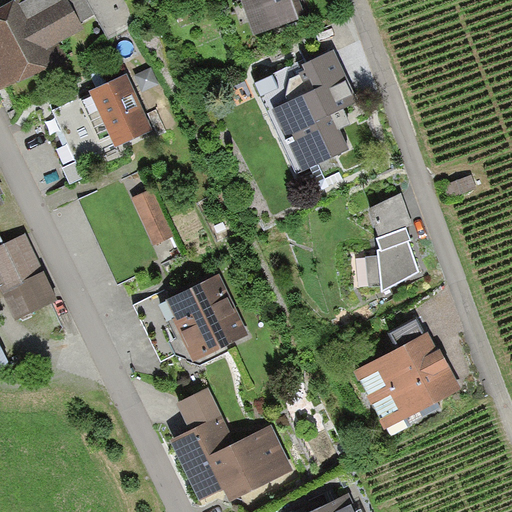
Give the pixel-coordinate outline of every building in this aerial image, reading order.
[(16,0),(9,0),(0,6),(0,88),(58,70),(47,50),(80,30),(77,24),(90,19),(109,43),(128,33),(135,18),(123,0),(21,0),(17,3),(16,0)] [(294,0),(236,0),(251,41),(302,23),(294,0)] [(301,63),(249,85),(289,178),(345,155),(336,133),(341,131),(333,112),(356,103),(336,56),(304,70),(301,63)] [(125,77),(87,94),(111,151),(150,134),(125,77)] [(177,234),(155,185),(133,194),(154,244),(177,234)] [(0,291),(15,322),(54,303),(21,238),(1,245),(0,242),(0,206),(5,204),(0,195),(0,291)] [(398,197),(365,210),(376,238),(372,240),(377,251),(373,252),(378,296),(416,276),(405,246),(408,244),(402,229),(409,227),(398,197)] [(183,364),(241,336),(213,277),(155,305),(183,364)] [(422,336),(343,376),(371,432),(451,391),(422,336)] [(215,420),(169,442),(197,499),(217,490),(223,503),(288,471),(267,428),(228,447),(215,420)] [(355,511),(348,495),(311,511),(355,511)]
